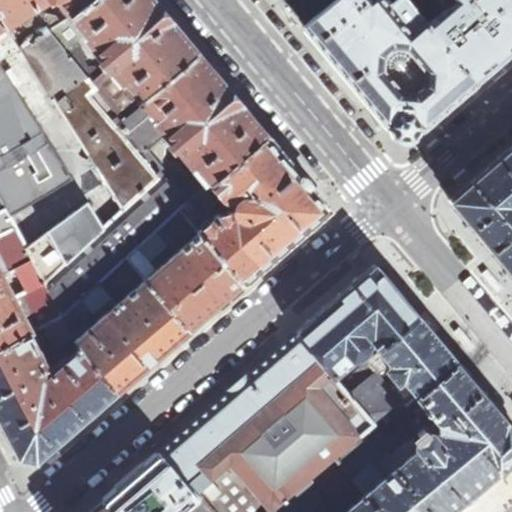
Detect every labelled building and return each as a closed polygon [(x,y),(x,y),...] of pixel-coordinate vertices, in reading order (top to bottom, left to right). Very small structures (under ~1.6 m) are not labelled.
[(71,16),(91,0),(0,0),(0,14),(4,21),(21,47),(48,31),(63,22),(59,15),(39,13),(37,14),(32,8),(45,0),(56,0),(57,0),(71,16)] [(122,77),(141,99),(198,51),(167,14),(166,14),(160,7),(159,5),(158,5),(155,0),(154,0),(91,0),(71,16),(71,17),(86,34),(112,65),(122,77)] [(475,81),(407,0),(334,0),(304,25),(305,26),(304,26),(387,125),(390,124),(390,126),(391,128),(391,130),(393,133),(395,135),(396,136),(397,134),(397,135),(398,136),(398,134),(409,135),(409,137),(410,136),(411,136),(411,137),(415,135),(415,134),(416,133),(418,130),(419,128),(419,125),(422,128),(476,81),(475,81)] [(511,0),(407,0),(475,81),(499,60),(499,61),(511,49),(511,0)] [(120,116),(141,99),(122,77),(112,65),(102,72),(96,65),(89,64),(85,60),(85,52),(77,42),(86,34),(71,17),(63,22),(48,31),(120,116)] [(143,143),(120,116),(48,31),(21,47),(124,209),(104,227),(45,281),(63,314),(126,257),(180,208),(190,199),(143,143)] [(211,181),(266,134),(236,98),(235,97),(229,89),(229,88),(198,51),(141,99),(163,126),(170,134),(197,165),(211,181)] [(120,116),(143,143),(163,126),(141,99),(120,116)] [(170,134),(163,126),(143,143),(190,199),(211,181),(197,165),(186,173),(177,162),(169,162),(165,157),(166,149),(160,142),(170,134)] [(294,170),(266,134),(211,181),(221,193),(224,196),(235,201),(235,210),(219,213),(199,230),(200,232),(242,283),(282,248),(329,208),(326,205),(324,203),(323,204),(294,170)] [(511,274),(511,148),(511,147),(450,200),(483,240),(483,241),(492,252),(493,251),(511,274)] [(190,199),(180,208),(199,230),(219,213),(210,203),(221,193),(211,181),(190,199)] [(0,233),(17,225),(11,214),(0,192),(0,233)] [(87,200),(28,246),(35,260),(45,281),(104,227),(87,200)] [(180,208),(126,257),(145,279),(158,268),(150,258),(166,244),(175,254),(200,232),(199,230),(180,208)] [(0,252),(7,250),(25,240),(17,225),(0,233),(0,252)] [(242,283),(200,232),(175,254),(158,268),(145,279),(189,328),(242,283)] [(7,250),(17,269),(35,260),(28,246),(25,240),(7,250)] [(126,257),(63,314),(76,339),(95,322),(88,314),(95,307),(97,309),(113,295),(119,301),(145,279),(126,257)] [(1,277),(29,332),(62,315),(63,314),(45,281),(35,260),(17,269),(1,277)] [(486,261),(478,267),(495,287),(502,281),(486,261)] [(377,347),(379,349),(380,351),(383,348),(381,346),(418,316),(417,314),(376,264),(297,331),(298,332),(297,333),(333,374),(354,355),(360,355),(366,350),(367,344),(372,339),(379,346),(377,347)] [(0,345),(1,345),(28,332),(29,332),(1,277),(0,274),(0,271),(1,269),(0,267),(0,345)] [(189,328),(145,279),(119,301),(95,322),(76,339),(81,349),(117,390),(135,375),(189,328)] [(63,365),(81,349),(76,339),(63,314),(62,315),(29,332),(28,332),(42,359),(56,352),(63,365)] [(383,348),(380,351),(391,363),(389,365),(389,368),(399,380),(402,380),(404,379),(417,393),(455,360),(434,334),(432,332),(421,319),(419,318),(418,316),(381,346),(383,348)] [(451,325),(446,330),(465,352),(470,348),(451,325)] [(117,390),(81,349),(63,365),(46,379),(42,371),(44,370),(46,367),(42,359),(28,332),(1,345),(0,345),(0,420),(19,455),(18,457),(37,461),(37,459),(75,427),(117,390)] [(200,496),(213,511),(267,511),(337,453),(374,422),(349,393),(340,382),(333,374),(297,333),(289,340),(267,358),(210,407),(183,432),(161,450),(200,496)] [(340,382),(349,393),(376,372),(368,361),(380,351),(379,349),(340,382)] [(374,422),(379,427),(417,394),(417,393),(404,379),(402,380),(399,380),(389,368),(389,365),(391,363),(380,351),(368,361),(376,372),(349,393),(374,422)] [(367,492),(383,511),(449,511),(458,504),(463,501),(511,460),(511,427),(510,426),(511,426),(509,424),(508,422),(507,422),(506,420),(496,408),(493,405),(468,375),(467,373),(458,362),(457,362),(455,360),(417,393),(417,394),(443,422),(441,430),(435,435),(433,431),(429,431),(416,441),(415,446),(418,449),(367,492)] [(337,453),(367,492),(418,449),(415,446),(416,441),(412,436),(387,457),(381,451),(386,447),(387,436),(379,427),(374,422),(337,453)] [(180,511),(200,496),(161,450),(104,500),(114,511),(180,511)] [(343,511),(367,492),(337,453),(267,511),(343,511)] [(383,511),(367,492),(343,511),(383,511)] [(213,511),(200,496),(180,511),(213,511)] [(114,511),(104,500),(102,501),(101,500),(87,511),(114,511)]
